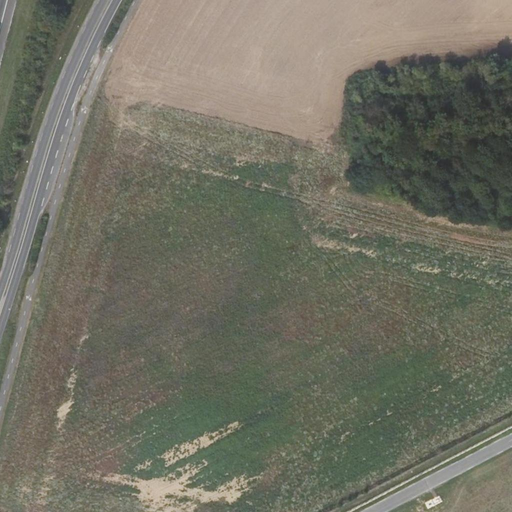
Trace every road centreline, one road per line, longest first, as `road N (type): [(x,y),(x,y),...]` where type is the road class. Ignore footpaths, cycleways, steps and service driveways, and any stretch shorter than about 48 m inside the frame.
road 1 (secondary): [(0,328),(62,121),(117,0)]
road 2 (secondary): [(105,0),(48,127),(0,295)]
